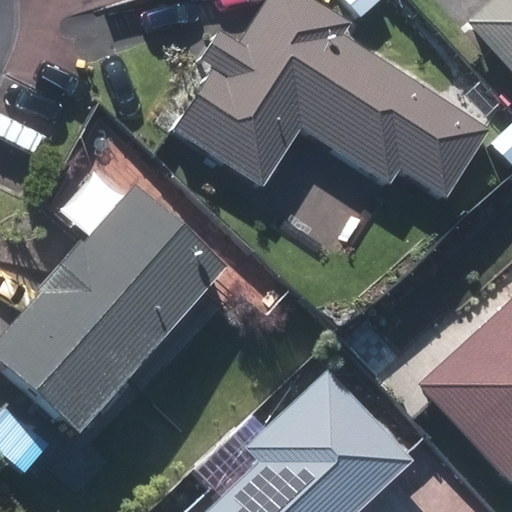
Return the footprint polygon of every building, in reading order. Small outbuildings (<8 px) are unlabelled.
[(396,170),(441,199),(485,130),(340,38),(348,26),(307,0),(264,0),(234,46),(214,34),(197,60),(209,69),(170,131),(259,187),(296,130),(385,188),(396,170)] [(511,0),(492,0),(468,22),(511,72),(511,0)] [(0,333),(0,371),(70,436),(224,268),(135,187),(80,245),(77,242),(33,290),(37,293),(0,333)] [(511,298),(419,385),(510,483),(511,480),(511,298)] [(202,511),(357,511),(409,463),(326,373),(250,443),(236,428),(192,470),(217,499),(202,511)]
